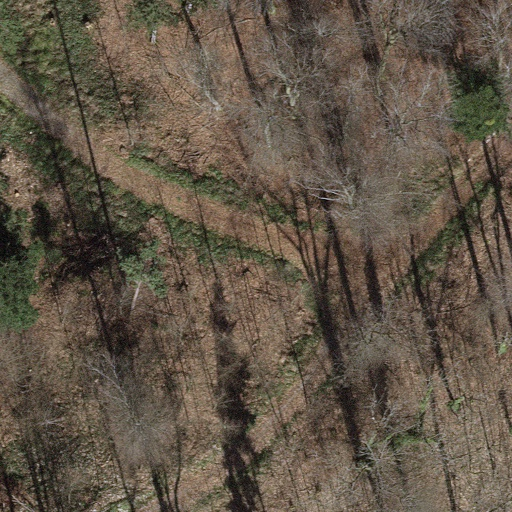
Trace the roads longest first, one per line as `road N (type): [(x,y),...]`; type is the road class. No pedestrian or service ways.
road 1 (track): [(0,30),(244,208),(364,312)]
road 2 (track): [(364,312),(293,394),(158,511)]
road 3 (track): [(511,139),(364,312)]
